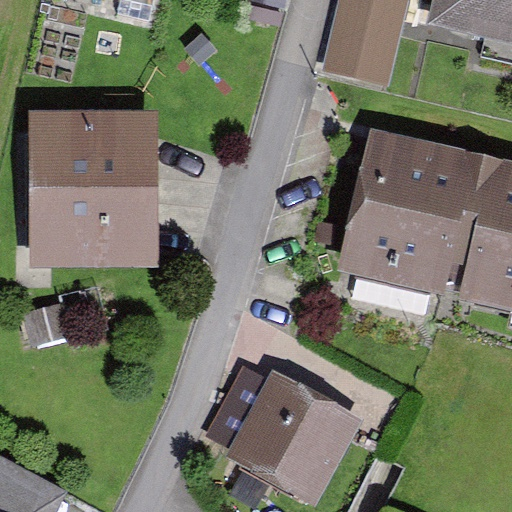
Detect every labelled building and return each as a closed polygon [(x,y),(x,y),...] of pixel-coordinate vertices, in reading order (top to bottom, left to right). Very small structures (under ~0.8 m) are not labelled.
[(404,1),(398,0),(343,0),(328,63),(385,77),(404,1)] [(511,0),(440,0),(436,21),(511,38),(511,0)] [(136,135),(51,135),(51,250),(137,250),(138,200),(149,200),(149,169),(137,169),(136,135)] [(437,161),(384,149),(357,264),(444,284),(451,253),(473,258),(466,289),(511,299),(511,186),(491,182),(489,193),(467,188),(469,177),(435,169),(437,161)] [(348,424),(278,386),(240,456),(310,494),(348,424)] [(0,511),(56,511),(66,494),(0,458),(0,511)]
